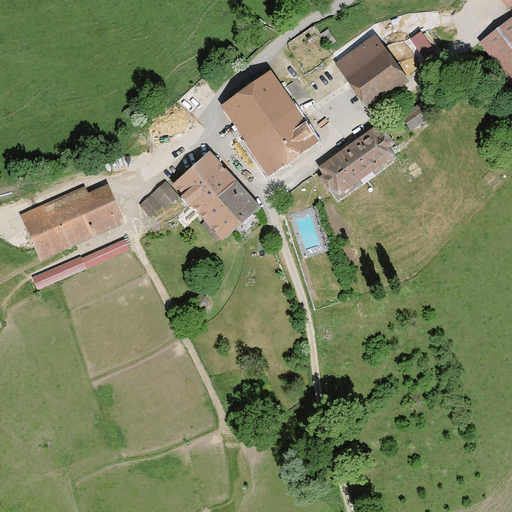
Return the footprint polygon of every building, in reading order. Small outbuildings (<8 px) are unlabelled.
[(511,19),(483,43),(511,80),(511,19)] [(340,63),(370,105),(404,81),(374,39),(340,63)] [(270,73),(223,106),(244,136),(270,175),(317,142),(294,107),(270,73)] [(421,105),(403,118),(411,129),(429,116),(421,105)] [(374,132),(323,169),(326,174),(320,178),(329,190),(335,186),(339,191),(390,155),(385,148),(391,144),(385,135),(379,139),(374,132)] [(256,207),(209,155),(176,185),(222,237),(256,207)] [(176,193),(166,183),(141,205),(151,217),(162,207),(164,209),(176,199),(173,195),(176,193)] [(46,205),(23,215),(41,254),(94,230),(92,225),(98,223),(100,227),(118,220),(116,215),(117,214),(107,192),(90,199),(85,188),(52,202),(53,204),(47,206),(46,205)] [(125,242),(84,261),(87,268),(128,249),(125,242)] [(82,260),(34,281),(37,290),(86,269),(82,260)] [(205,298),(200,296),(195,299),(193,304),(196,309),(201,311),(207,308),(208,303),(205,298)]
